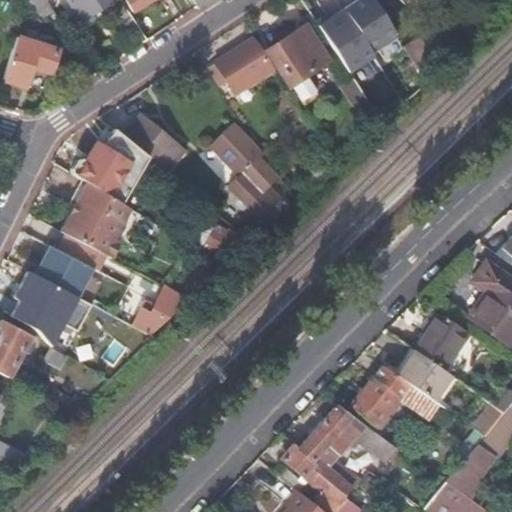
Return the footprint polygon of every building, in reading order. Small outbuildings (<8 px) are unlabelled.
[(53,10),(46,0),(27,0),(42,16),(53,10)] [(71,0),(83,19),(114,0),(71,0)] [(126,0),(133,11),(152,0),(126,0)] [(193,0),(198,8),(210,0),(193,0)] [(394,63),(407,55),(403,48),(371,0),(326,0),(341,22),(368,6),(371,11),(363,16),(394,63)] [(126,35),(138,27),(123,4),(112,12),(126,35)] [(302,26),(269,49),(291,83),(305,104),(319,95),(305,73),(325,60),(302,26)] [(16,34),(3,77),(23,84),(30,63),(50,69),(57,47),(55,46),(56,41),(36,35),(35,40),(16,34)] [(411,61),(416,69),(436,56),(422,36),(403,48),(407,55),(411,61)] [(235,95),(274,69),(273,68),(254,38),(209,68),(221,85),(226,82),(235,95)] [(380,122),(392,111),(389,108),(423,79),(416,69),(411,61),(376,90),(371,82),(359,90),(380,122)] [(130,118),(119,133),(147,156),(159,142),(130,118)] [(227,185),(238,197),(247,206),(265,226),(279,213),(273,206),(280,199),(269,186),(277,177),(257,156),(259,154),(230,123),(208,145),(237,175),(227,185)] [(85,182),(113,199),(116,194),(111,191),(127,163),(139,170),(147,156),(119,133),(114,129),(102,147),(96,143),(76,176),(85,182)] [(334,166),(326,157),(309,171),(317,180),(334,166)] [(68,215),(59,231),(110,258),(119,242),(124,244),(138,214),(124,205),(113,199),(85,182),(75,201),(68,215)] [(193,227),(200,233),(209,221),(202,215),(193,227)] [(200,233),(190,246),(197,250),(215,225),(209,221),(200,233)] [(215,225),(197,250),(223,267),(240,244),(215,225)] [(511,233),(500,247),(511,257),(511,233)] [(485,290),(467,316),(509,345),(511,340),(511,280),(484,261),(471,280),(485,290)] [(194,302),(213,284),(199,271),(182,295),(186,297),(194,302)] [(147,334),(186,297),(182,295),(164,286),(150,312),(141,307),(132,325),(147,334)] [(140,332),(77,299),(72,308),(83,313),(78,322),(125,346),(140,332)] [(436,312),(411,349),(414,351),(443,371),(468,333),(436,312)] [(0,319),(0,374),(6,377),(16,357),(26,362),(31,352),(21,348),(28,334),(0,319)] [(96,335),(87,353),(97,359),(107,341),(96,335)] [(66,356),(49,346),(41,359),(59,368),(66,356)] [(397,376),(408,384),(433,401),(450,376),(443,371),(414,351),(397,376)] [(97,359),(87,353),(82,363),(107,376),(116,369),(97,359)] [(397,376),(382,366),(350,406),(374,426),(388,409),(393,413),(396,409),(391,405),(408,384),(397,376)] [(75,413),(84,405),(37,380),(31,390),(75,413)] [(496,407),(503,412),(510,405),(511,401),(511,392),(508,389),(496,407)] [(474,426),(484,435),(503,412),(496,407),(481,397),(470,410),(480,418),(474,426)] [(481,439),(477,443),(494,454),(497,457),(511,435),(511,406),(510,405),(503,412),(484,435),(481,439)] [(396,447),(336,406),(298,448),(313,460),(317,455),(335,435),(347,445),(356,434),(390,456),(396,447)] [(457,450),(465,457),(477,443),(481,439),(472,432),(457,450)] [(465,457),(445,481),(455,488),(468,497),(477,484),(474,482),(494,454),(477,443),(465,457)] [(303,476),(308,481),(324,461),(317,455),(313,460),(298,448),(293,444),(286,453),(281,458),(303,476)] [(0,456),(18,466),(26,459),(0,445),(0,456)] [(334,456),(327,464),(350,483),(354,486),(357,482),(361,478),(334,456)] [(281,466),(276,472),(298,490),(299,491),(304,485),(281,466)] [(455,488),(445,481),(423,507),(429,511),(481,511),(484,508),(468,497),(455,488)] [(324,511),(299,491),(298,490),(286,504),(290,507),(285,511),(324,511)]
